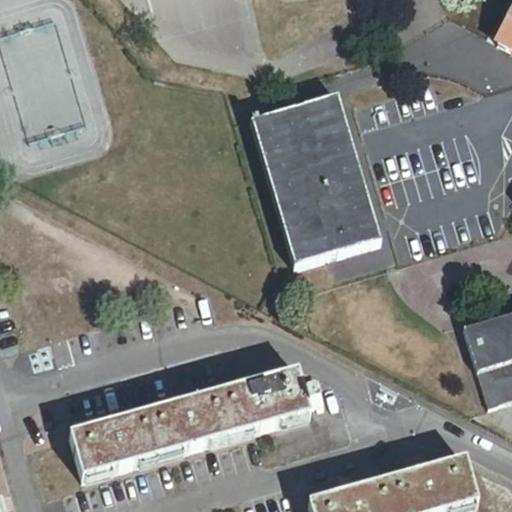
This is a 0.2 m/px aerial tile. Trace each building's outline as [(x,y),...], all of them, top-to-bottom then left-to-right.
[(511,20),(497,48),(511,56),(511,20)] [(380,250),(335,104),(247,131),(291,277),(380,250)] [(511,317),(463,332),(488,412),(511,405),(511,317)] [(303,401),(300,388),(297,379),(71,447),(84,491),(277,434),(310,424),(308,415),(303,401)] [(314,384),(300,388),(303,401),(312,398),(314,403),(319,401),(314,384)] [(312,398),(303,401),(308,415),(322,411),(319,401),(314,403),(312,398)] [(473,511),(478,511),(465,466),(307,511),(473,511)]
